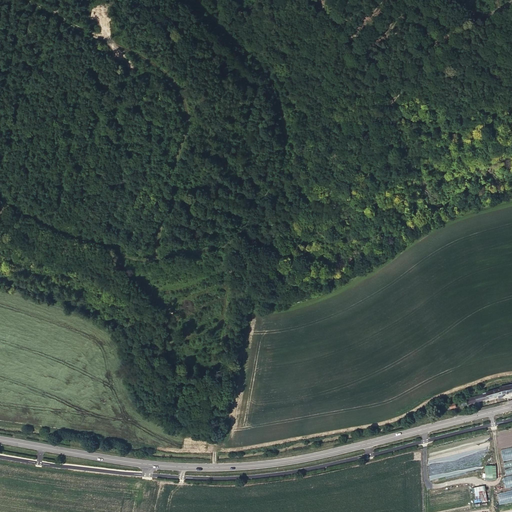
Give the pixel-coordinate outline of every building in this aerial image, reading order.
[(511,382),(502,385),(504,390),(511,387),(511,382)] [(487,389),(489,394),(504,390),(502,385),(487,389)] [(479,393),(480,397),(482,396),(489,394),(487,389),(485,392),(479,393)] [(496,465),(485,465),(485,480),(497,480),(496,465)] [(505,486),(511,485),(511,475),(503,477),(505,486)] [(473,487),(474,497),(486,496),(485,486),(473,487)] [(511,489),(497,493),(500,504),(511,501),(511,489)]
